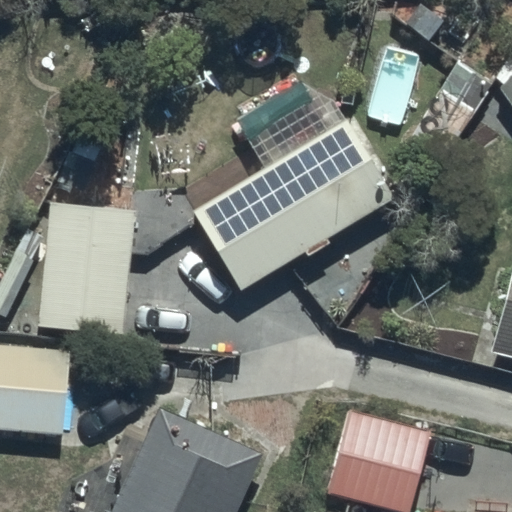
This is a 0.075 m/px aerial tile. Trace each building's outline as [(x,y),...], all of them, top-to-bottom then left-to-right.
[(511,107),(511,41),(488,70),(500,80),(495,85),(511,107)] [(384,45),(364,113),(400,124),(420,55),(384,45)] [(180,189),(234,283),(303,244),(306,251),(326,239),(322,233),(388,195),(342,114),(330,121),(303,75),(234,114),(253,147),(180,189)] [(51,178),(79,190),(103,133),(75,121),(51,178)] [(133,208),(46,201),(37,323),(124,329),(133,208)] [(22,225),(0,270),(0,312),(2,314),(41,234),(22,225)] [(511,244),(486,349),(511,355),(511,244)] [(0,425),(58,430),(63,346),(0,341),(0,425)] [(85,489),(110,501),(105,511),(231,511),(259,452),(156,404),(136,446),(110,434),(85,489)] [(404,511),(427,429),(346,407),(323,491),(398,511),(404,511)]
